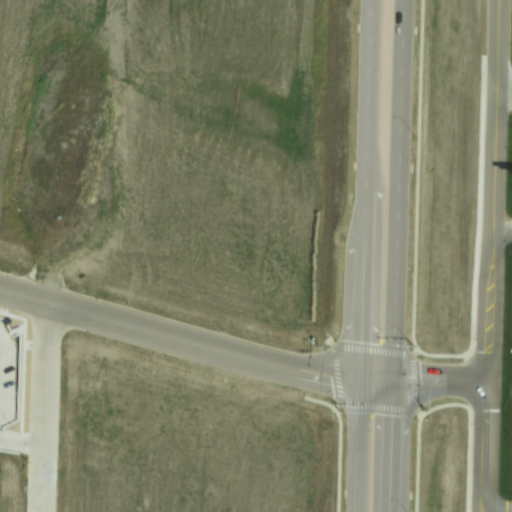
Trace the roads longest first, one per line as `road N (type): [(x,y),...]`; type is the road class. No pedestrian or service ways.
road 1 (primary): [(389,511),(405,0)]
road 2 (primary): [(369,0),(354,511)]
road 3 (residential): [(0,286),(393,386)]
road 4 (residential): [(49,300),(40,511)]
